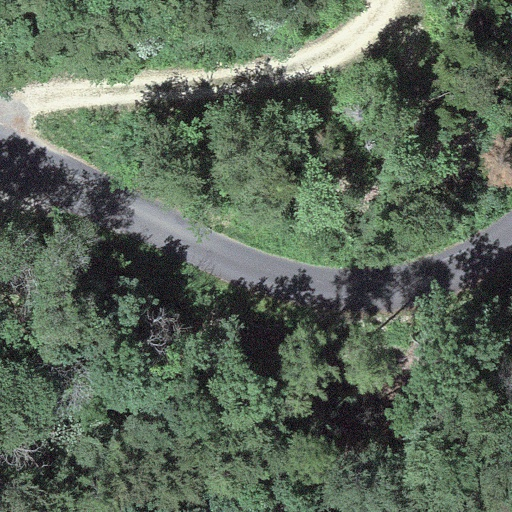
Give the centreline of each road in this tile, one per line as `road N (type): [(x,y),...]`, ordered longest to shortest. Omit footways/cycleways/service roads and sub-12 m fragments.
road 1 (unclassified): [(511,236),(427,278),(327,289),(260,273),(0,149)]
road 2 (track): [(0,123),(72,97),(219,85),(311,63),(357,35),(384,0)]
